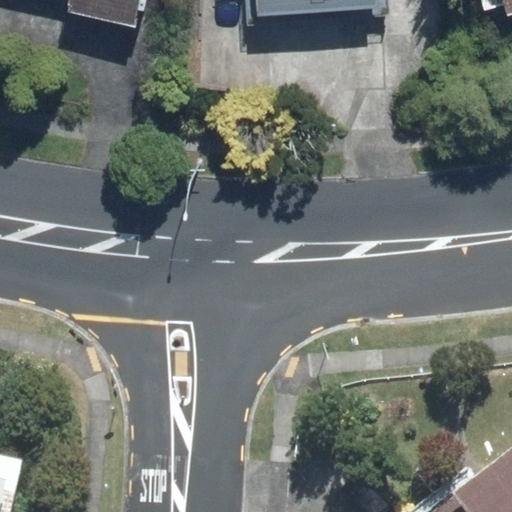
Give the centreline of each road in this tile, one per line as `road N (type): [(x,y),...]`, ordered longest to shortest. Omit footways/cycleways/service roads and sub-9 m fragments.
road 1 (tertiary): [(203,249),(415,246),(511,231)]
road 2 (residential): [(203,249),(207,340),(187,511)]
road 3 (tertiary): [(203,249),(0,225)]
